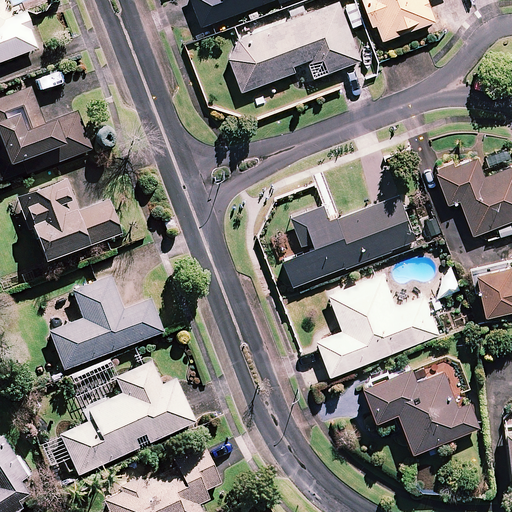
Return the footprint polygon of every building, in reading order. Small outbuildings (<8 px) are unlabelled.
[(191,0),(201,25),(211,22),(269,0),(277,0),(279,2),(282,0),(191,0)] [(361,58),(338,0),(337,0),(238,38),(228,58),(241,92),(295,71),(292,65),(319,54),(326,72),(348,63),(361,58)] [(362,0),(372,26),(376,24),(382,40),(435,20),(427,0),(362,0)] [(0,22),(0,62),(36,49),(23,14),(0,22)] [(25,171),(26,174),(91,149),(76,112),(45,124),(30,87),(0,99),(0,179),(0,181),(25,171)] [(479,156),(434,171),(445,205),(463,199),(475,235),(511,222),(511,165),(485,174),(479,156)] [(65,181),(18,198),(29,229),(33,228),(45,261),(121,234),(109,201),(76,212),(65,181)] [(417,241),(399,195),(386,200),(329,222),(323,206),(291,219),(301,245),(279,254),(292,289),(417,241)] [(511,265),(476,272),(487,321),(511,315),(511,265)] [(450,267),(438,298),(459,290),(450,267)] [(395,304),(383,273),(328,294),(342,329),(316,338),(330,375),(440,334),(424,293),(395,304)] [(63,370),(163,332),(150,298),(123,309),(110,275),(71,290),(82,318),(48,331),(63,370)] [(78,475),(195,421),(175,377),(161,384),(150,360),(113,377),(120,392),(81,410),(86,421),(59,433),(78,475)] [(411,365),(361,383),(374,419),(397,411),(411,451),(479,427),(469,400),(457,405),(443,368),(416,379),(411,365)] [(0,511),(14,511),(22,507),(18,501),(28,494),(19,480),(27,475),(2,437),(0,438),(0,511)] [(220,483),(203,445),(162,464),(166,471),(111,497),(116,508),(108,511),(201,511),(198,504),(209,499),(205,490),(220,483)]
